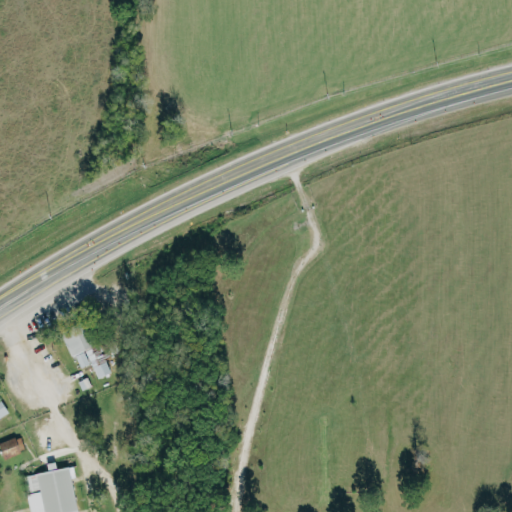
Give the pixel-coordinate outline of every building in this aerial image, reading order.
[(97,378),(110,372),(104,359),(85,321),(60,334),(79,369),(90,364),(97,378)] [(78,381),(82,390),(90,387),(87,377),(78,381)] [(0,417),(8,412),(0,400),(0,417)] [(20,436),(0,441),(0,451),(2,457),(24,451),(20,436)] [(68,511),(75,511),(66,466),(23,475),(30,511),(68,511)]
